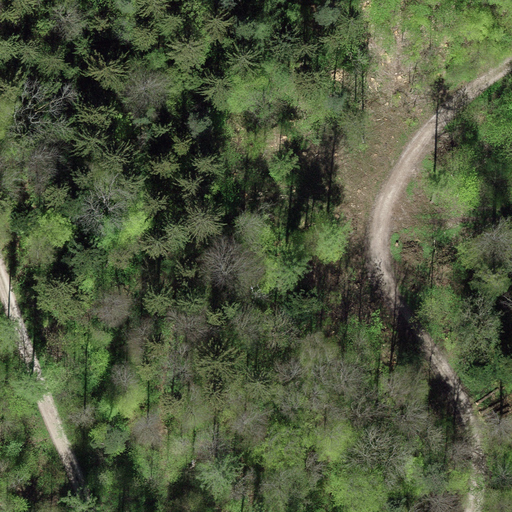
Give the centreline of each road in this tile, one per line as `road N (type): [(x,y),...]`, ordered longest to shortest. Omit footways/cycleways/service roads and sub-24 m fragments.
road 1 (track): [(472,511),(479,449),(448,377),(392,296),(382,273),(381,227),(402,169),(429,127),(511,61)]
road 2 (unclassified): [(87,511),(0,270)]
road 3 (track): [(511,194),(389,198)]
